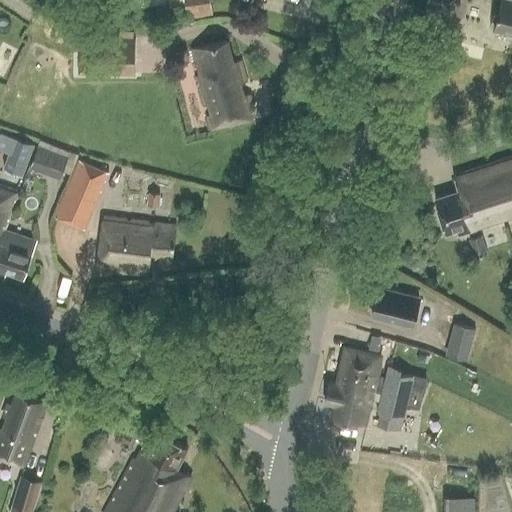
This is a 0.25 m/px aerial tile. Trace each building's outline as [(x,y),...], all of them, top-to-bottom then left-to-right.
[(210,0),(74,0),(76,11),(183,0),(185,0),(187,20),(213,15),(210,0)] [(511,0),(501,0),(494,28),(511,32),(511,0)] [(134,32),(118,32),(118,40),(81,39),(80,71),(133,72),(134,32)] [(211,131),(219,129),(253,119),(251,112),(255,110),(250,93),(246,94),(243,83),(248,82),(241,60),(235,62),(229,41),(191,52),(197,72),(198,72),(199,75),(195,76),(211,131)] [(178,65),(190,62),(186,49),(175,52),(178,65)] [(34,143),(13,135),(2,165),(23,173),(34,143)] [(70,173),(75,161),(77,154),(39,141),(30,167),(60,178),(62,170),(70,173)] [(459,234),(511,218),(511,157),(455,175),(459,189),(435,197),(446,232),(457,229),(459,234)] [(107,172),(78,159),(53,216),(83,229),(107,172)] [(27,275),(41,237),(9,226),(23,188),(0,180),(0,274),(7,277),(10,269),(27,275)] [(160,193),(148,191),(146,204),(158,206),(160,193)] [(176,225),(148,222),(148,221),(103,215),(96,268),(148,274),(150,254),(173,256),(176,225)] [(475,258),(488,254),(483,234),(470,238),(475,258)] [(419,296),(379,286),(372,314),(412,324),(419,296)] [(476,328),(454,323),(446,354),(467,360),(476,328)] [(381,357),(347,348),(338,383),(332,381),(327,401),(336,404),(332,418),(367,427),(376,392),(381,393),(384,383),(378,382),(380,376),(376,375),(381,357)] [(199,361),(195,371),(206,376),(210,367),(199,361)] [(404,418),(414,375),(387,368),(384,383),(381,393),(377,411),(381,412),(378,422),(400,428),(403,418),(404,418)] [(0,458),(22,467),(46,402),(16,392),(12,405),(7,404),(3,416),(7,418),(3,429),(0,427),(0,458)] [(172,511),(186,486),(194,472),(179,464),(188,447),(157,431),(148,448),(143,445),(135,459),(134,458),(105,511),(172,511)] [(131,449),(136,438),(129,433),(123,444),(131,449)] [(30,511),(41,480),(22,474),(10,511),(30,511)] [(478,511),(478,492),(450,492),(449,511),(478,511)]
